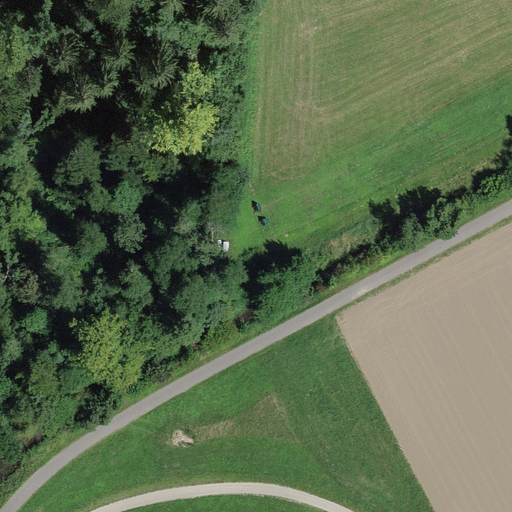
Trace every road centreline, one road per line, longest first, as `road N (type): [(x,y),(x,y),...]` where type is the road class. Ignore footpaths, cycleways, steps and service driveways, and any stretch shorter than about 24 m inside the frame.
road 1 (track): [(511,206),(125,416),(44,469),(1,511)]
road 2 (track): [(104,511),(186,491),(254,487),(340,511)]
road 3 (track): [(0,96),(120,0)]
